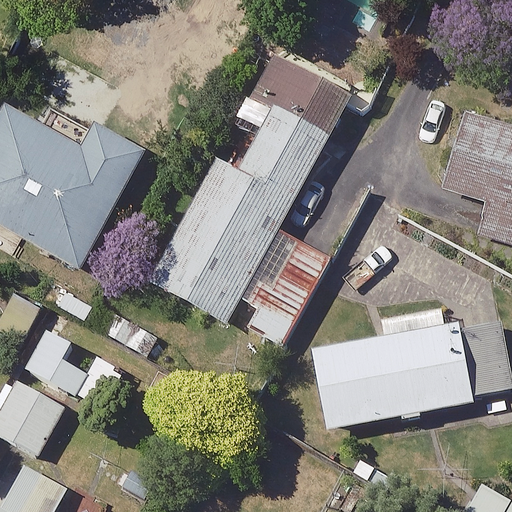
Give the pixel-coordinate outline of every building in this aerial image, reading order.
[(106,0),(94,24),(131,43),(150,7),(222,45),(245,0),(106,0)] [(351,98),(274,55),(151,281),(228,324),(242,298),(259,307),(248,327),(284,346),(331,260),(278,231),(351,98)] [(511,124),(466,111),(443,188),(488,202),(478,233),(511,243),(511,124)] [(41,310),(12,295),(0,319),(0,329),(26,342),(41,310)] [(161,337),(97,304),(86,326),(150,359),(161,337)] [(446,330),(442,309),(378,321),(381,336),(313,349),(329,431),(511,394),(511,372),(501,319),(446,330)] [(116,356),(50,322),(26,370),(92,403),(116,356)] [(67,408),(14,380),(0,407),(0,435),(41,457),(67,408)] [(57,511),(70,490),(26,465),(3,507),(0,505),(0,511),(57,511)] [(511,511),(511,501),(482,485),(466,511),(511,511)]
